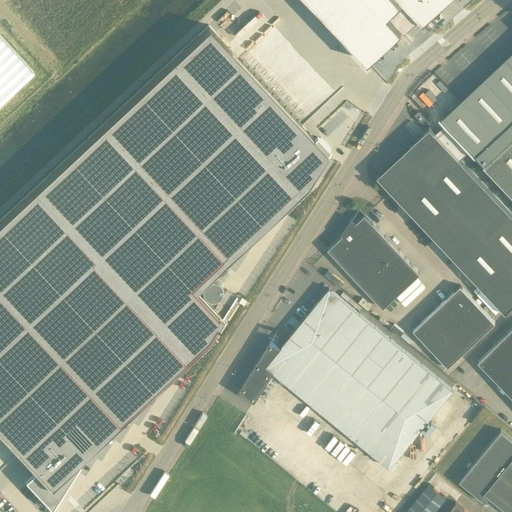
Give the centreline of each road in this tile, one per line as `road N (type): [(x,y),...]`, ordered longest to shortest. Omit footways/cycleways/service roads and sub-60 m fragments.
road 1 (unclassified): [(133,511),(414,72),(499,0)]
road 2 (unknown): [(350,171),(445,272),(456,268),(452,249),(364,149)]
